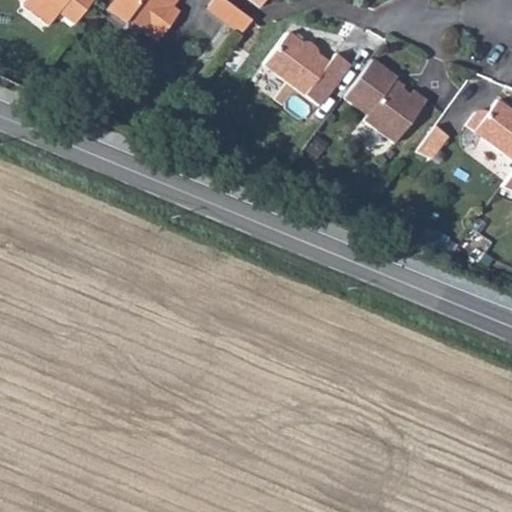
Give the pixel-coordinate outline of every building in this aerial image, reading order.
[(48,26),(57,14),(73,26),(91,0),(24,0),(26,0),(21,6),(48,26)] [(166,4),(170,7),(175,0),(114,0),(105,12),(121,24),(125,19),(143,33),(166,4)] [(221,0),(212,0),(205,9),(239,35),(249,21),(221,0)] [(248,0),(259,8),(265,0),(248,0)] [(300,43),(286,33),(261,66),(317,107),(347,66),(333,54),(326,63),(316,55),(316,52),(315,49),(313,47),(311,45),(308,44),(306,43),(302,43),(300,43)] [(370,60),(341,98),(365,116),(361,121),(392,144),(424,101),(411,91),(408,96),(390,83),(394,78),(370,60)] [(472,114),(463,126),(511,162),(511,113),(495,101),(486,113),(482,111),(478,111),(475,112),(472,114)] [(429,159),(446,137),(432,127),(413,153),(429,159)] [(511,197),(511,169),(490,199),(511,197)]
